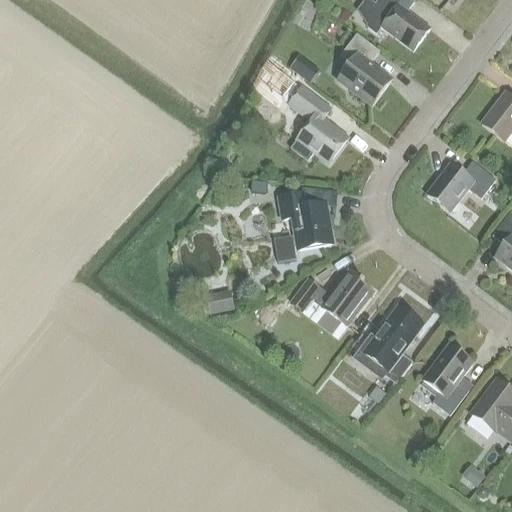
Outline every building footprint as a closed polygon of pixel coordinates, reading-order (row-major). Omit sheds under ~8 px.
[(412,55),(428,32),(405,15),(413,5),(405,0),(378,0),(372,8),(365,3),(357,13),(368,29),(366,31),(375,38),(380,31),(412,55)] [(371,110),(389,84),(368,68),(378,54),(355,38),(339,59),(349,67),(336,84),(371,110)] [(282,67),(283,66),(272,57),(260,72),(253,80),(255,82),(282,103),(296,86),(287,79),(291,74),(282,67)] [(302,81),(312,68),(299,57),(289,71),(293,75),(302,81)] [(326,77),(336,84),(349,67),(339,59),(326,77)] [(328,167),(346,143),(321,124),(329,113),(300,91),(287,109),(310,126),(296,144),(294,143),(288,151),(305,164),(312,156),(328,167)] [(511,101),(504,96),(480,128),(502,145),(511,132),(511,101)] [(449,167),(425,199),(448,217),(466,193),(479,203),(494,184),(471,165),(462,177),(449,167)] [(267,185),(251,184),(250,194),(266,195),(267,185)] [(299,254),(330,250),(323,208),(305,211),(303,197),(278,200),(282,224),(294,222),(297,244),(292,245),(291,240),(277,242),(281,264),(277,265),(277,266),(295,263),(293,250),(298,250),(299,254)] [(511,274),(511,218),(509,216),(491,239),(503,248),(493,261),(511,274)] [(347,330),(373,295),(362,288),(364,286),(348,274),(328,300),(318,293),(319,293),(307,284),(290,306),(302,315),(311,303),(320,310),(347,330)] [(232,313),(228,293),(203,297),(207,318),(232,313)] [(255,329),(280,314),(271,299),(246,314),(255,328),(255,329)] [(311,303),(302,315),(338,342),(347,330),(320,310),(311,303)] [(401,357),(422,329),(397,311),(361,358),(379,371),(377,373),(395,388),(412,365),(401,357)] [(458,386),(472,366),(448,348),(422,383),(439,396),(432,406),(450,419),(468,394),(458,386)] [(511,444),(511,414),(510,413),(511,410),(511,396),(496,384),(471,417),(494,435),(496,432),(511,444)] [(470,467),(461,478),(476,490),(485,479),(470,467)] [(478,500),(482,502),(487,501),(489,496),(487,492),(483,489),(478,491),(476,496),(478,500)]
